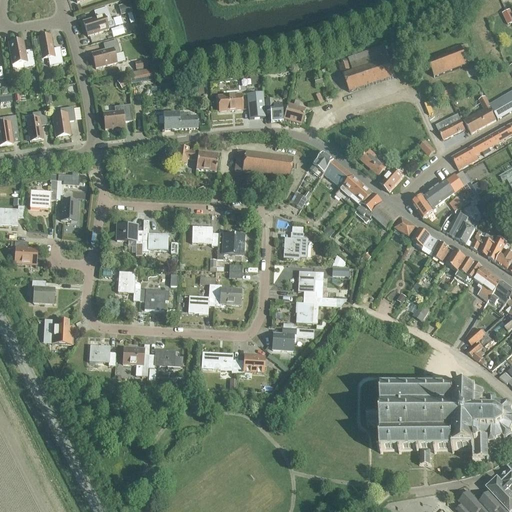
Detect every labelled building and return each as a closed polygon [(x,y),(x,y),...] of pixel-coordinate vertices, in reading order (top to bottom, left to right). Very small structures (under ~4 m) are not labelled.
[(82,23),(87,38),(108,31),(113,29),(114,26),(113,22),(111,21),(107,8),(93,13),(95,19),(82,23)] [(511,15),(509,10),(502,14),(508,26),(511,23),(511,15)] [(59,49),(53,50),(50,37),(37,39),(41,61),(48,60),(49,67),(62,65),(59,49)] [(85,46),(93,44),(91,38),(83,40),(85,46)] [(31,51),(25,53),(23,42),(8,45),(12,66),(23,64),(24,70),(34,68),(31,51)] [(91,55),(95,70),(116,64),(114,56),(120,55),(116,42),(103,45),(104,52),(91,55)] [(395,46),(400,61),(406,59),(401,44),(395,46)] [(344,76),(350,93),(396,78),(388,54),(385,46),(348,59),(353,73),(344,76)] [(468,47),(462,49),(461,47),(427,60),(435,79),(475,63),(468,47)] [(135,64),(136,70),(148,68),(147,61),(135,64)] [(339,65),(341,74),(351,71),(349,63),(339,65)] [(129,74),(131,86),(141,85),(140,73),(129,74)] [(238,74),(230,76),(232,82),(240,81),(238,74)] [(439,92),(444,102),(460,96),(456,86),(439,92)] [(24,89),(17,94),(22,100),(28,94),(24,89)] [(489,106),(493,114),(498,121),(511,112),(511,93),(490,106),(489,106)] [(319,94),(315,96),(320,105),(324,103),(319,94)] [(247,96),(249,121),(264,120),(263,95),(247,96)] [(218,98),(219,113),(242,112),(241,97),(218,98)] [(489,106),(490,106),(486,98),(480,102),(485,110),(464,122),(472,136),(497,122),(492,114),(493,114),(489,106)] [(272,101),(265,102),(266,113),(269,113),(270,123),(280,122),(282,122),(283,122),(281,107),(281,106),(273,107),(272,101)] [(287,107),(283,122),(289,124),(291,124),(300,127),(304,112),(297,110),(299,104),(294,103),(293,109),(287,107)] [(116,131),(125,130),(124,124),(133,123),(131,107),(114,108),(114,113),(103,115),(104,131),(116,130),(116,131)] [(52,117),(55,139),(70,137),(68,123),(75,122),(73,109),(59,111),(60,116),(52,117)] [(26,121),(29,143),(43,141),(41,128),(47,127),(45,113),(32,115),(33,120),(26,121)] [(163,118),(158,118),(158,126),(163,126),(163,132),(197,130),(197,118),(188,118),(188,114),(179,115),(178,114),(163,115),(163,118)] [(0,125),(0,147),(13,146),(11,132),(17,131),(15,117),(2,119),(3,125),(0,125)] [(437,129),(444,142),(466,131),(459,118),(437,129)] [(511,130),(510,127),(511,127),(491,138),(496,147),(511,138),(511,130)] [(489,151),(496,147),(491,138),(472,148),(472,149),(477,158),(477,157),(482,155),(484,157),(491,154),(489,151)] [(419,148),(429,158),(435,153),(425,143),(419,148)] [(196,172),(216,174),(218,156),(199,154),(199,153),(189,151),(189,149),(178,147),(176,164),(187,166),(188,161),(197,162),(196,172)] [(479,161),(477,157),(477,158),(472,149),(451,159),(458,172),(479,161)] [(235,173),(290,181),(293,160),(238,152),(235,173)] [(362,163),(380,179),(387,170),(374,159),(376,157),(371,152),(362,163)] [(324,176),(333,162),(323,155),(312,172),(321,180),(324,176)] [(348,204),(363,187),(353,178),(333,162),(324,176),(342,190),(341,192),(338,196),(348,204)] [(511,169),(499,177),(502,183),(511,177),(511,169)] [(380,186),(389,194),(401,181),(392,173),(380,186)] [(423,199),(432,211),(463,189),(472,200),(478,196),(462,173),(456,177),(455,176),(423,199)] [(56,191),(56,203),(61,203),(60,222),(76,223),(77,203),(62,202),(63,187),(78,188),(79,175),(76,175),(72,175),(71,177),(61,177),(57,177),(56,191)] [(30,193),(29,209),(50,210),(50,202),(56,203),(56,191),(57,177),(50,176),(50,178),(50,182),(50,190),(50,194),(30,193)] [(363,206),(374,196),(363,187),(348,204),(357,213),(355,215),(355,216),(363,206)] [(292,206),(301,211),(307,201),(298,196),(292,206)] [(371,218),(383,205),(374,196),(363,206),(355,216),(367,225),(371,221),(373,219),(371,218)] [(434,213),(432,211),(423,199),(423,198),(412,206),(423,221),(434,213)] [(450,206),(456,214),(466,206),(460,198),(450,206)] [(371,218),(373,219),(388,232),(400,219),(383,205),(371,218)] [(17,220),(23,220),(24,208),(17,208),(17,212),(0,210),(0,226),(17,228),(17,220)] [(458,215),(446,235),(456,241),(466,247),(478,225),(469,220),(468,221),(458,215)] [(401,220),(392,234),(401,239),(407,243),(416,229),(401,220)] [(142,246),(142,234),(137,233),(137,227),(117,227),(116,243),(136,244),(135,258),(141,258),(142,246)] [(217,249),(217,237),(212,236),(212,230),(192,229),(191,245),(211,246),(211,249),(217,249)] [(435,249),(438,243),(420,231),(412,243),(418,246),(417,248),(423,252),(425,249),(435,255),(438,251),(435,249)] [(479,254),(486,237),(484,240),(480,237),(482,234),(480,233),(478,236),(471,250),(479,254)] [(142,246),(141,254),(148,254),(148,252),(167,253),(168,237),(148,236),(148,234),(142,234),(142,246)] [(307,243),(303,242),(303,235),(302,235),(291,235),(290,235),(290,241),(284,240),(283,260),(299,261),(299,260),(306,260),(307,243)] [(217,237),(217,249),(216,262),(223,262),(223,255),(243,256),(243,240),(224,239),(224,237),(217,237)] [(488,259),(498,239),(497,239),(495,241),(486,237),(479,254),(488,259)] [(496,264),(510,242),(505,239),(502,242),(498,239),(488,259),(496,264)] [(496,264),(507,272),(511,266),(511,264),(511,255),(506,252),(511,244),(511,243),(510,242),(496,264)] [(35,270),(42,270),(42,257),(35,257),(36,251),(27,251),(27,244),(13,243),(13,250),(16,250),(15,266),(35,267),(35,270)] [(446,266),(454,253),(438,243),(435,249),(438,251),(435,255),(433,258),(446,266)] [(458,274),(468,260),(454,253),(446,266),(458,274)] [(474,282),(484,269),(475,265),(468,260),(458,274),(456,278),(470,287),(474,282)] [(488,304),(490,302),(503,284),(484,269),(474,282),(470,287),(471,288),(474,282),(480,287),(475,294),(488,304)] [(138,304),(140,283),(134,283),(135,276),(119,274),(118,294),(134,295),(133,304),(138,304)] [(314,300),(321,300),(322,283),(315,283),(315,275),(299,274),(298,294),(303,294),(303,300),(314,300)] [(33,305),(53,306),(54,290),(45,289),(45,283),(31,283),(31,289),(34,289),(33,305)] [(494,296),(490,302),(495,306),(498,301),(505,307),(507,304),(511,299),(511,290),(503,284),(494,296)] [(214,309),(215,288),(209,287),(208,300),(189,299),(188,315),(207,316),(208,309),(214,309)] [(215,288),(214,309),(220,309),(220,307),(240,308),(241,292),(221,290),(221,288),(215,288)] [(139,292),(138,304),(145,304),(144,312),(164,313),(165,303),(168,303),(168,293),(139,291),(139,292)] [(346,302),(321,300),(314,300),(303,300),(303,306),(297,306),(296,325),(312,326),(313,308),(340,310),(346,302)] [(414,318),(423,323),(430,312),(421,307),(414,318)] [(44,323),(44,337),(52,338),(51,345),(71,346),(72,330),(63,330),(64,324),(50,323),(44,323)] [(313,332),(296,331),(283,330),(282,337),(273,336),(272,352),(292,353),(293,339),(313,341),(313,332)] [(466,342),(472,348),(484,336),(479,330),(466,342)] [(473,359),(481,352),(483,350),(479,345),(468,355),(473,359)] [(108,368),(115,368),(116,356),(110,355),(110,349),(90,348),(89,364),(108,365),(108,368)] [(148,370),(149,358),(143,357),(144,352),(124,350),(122,366),(142,368),(142,378),(148,379),(148,370)] [(149,358),(148,370),(154,371),(154,368),(181,370),(182,359),(175,359),(175,354),(155,352),(155,358),(149,358)] [(481,352),(473,359),(480,364),(485,359),(482,358),(485,356),(481,352)] [(237,376),(238,363),(233,363),(233,357),(202,355),(201,371),(231,373),(231,376),(237,376)] [(289,372),(269,356),(267,359),(286,375),(289,372)] [(238,363),(237,376),(244,376),(244,374),(263,375),(264,359),(244,358),(244,363),(238,363)] [(508,385),(511,381),(511,378),(506,374),(500,379),(507,385),(508,384),(508,385)] [(229,391),(236,391),(237,381),(230,381),(229,391)] [(400,390),(384,390),(384,388),(382,388),(382,390),(380,390),(380,392),(382,392),(382,408),(380,408),(380,410),(382,410),(382,416),(376,416),(376,415),(375,415),(375,416),(370,416),(370,415),(369,415),(368,429),(369,429),(369,427),(375,427),(375,429),(376,429),(376,427),(378,427),(378,432),(382,432),(382,435),(379,435),(379,436),(382,436),(381,451),(379,451),(379,452),(381,452),(381,455),(383,455),(383,452),(400,452),(400,455),(401,455),(401,452),(418,452),(418,455),(419,455),(419,452),(421,453),(421,460),(420,460),(421,460),(421,467),(420,467),(420,468),(431,468),(431,467),(430,467),(431,461),(432,460),(431,460),(431,452),(435,452),(435,455),(437,455),(437,452),(452,452),(453,455),(454,455),(454,452),(473,452),(473,461),(470,461),(470,463),(473,463),(473,465),(475,465),(475,463),(477,463),(487,463),(487,464),(489,464),(489,462),(491,462),(490,445),(494,445),(497,443),(497,441),(503,440),(505,441),(507,442),(511,438),(511,436),(511,435),(511,433),(511,430),(511,413),(511,412),(511,411),(511,407),(508,404),(506,404),(504,405),(497,404),(497,401),(496,399),(491,398),(489,400),(484,400),(485,393),(476,393),(477,390),(476,390),(475,392),(457,391),(457,388),(455,388),(455,391),(438,391),(438,388),(436,388),(436,391),(420,391),(420,388),(418,388),(418,391),(403,390),(403,388),(401,388),(400,390)] [(455,510),(456,511),(511,511),(511,465),(508,470),(509,470),(498,481),(497,480),(496,481),(495,482),(486,490),(488,493),(478,502),(469,493),(468,492),(457,502),(460,505),(455,510)]
